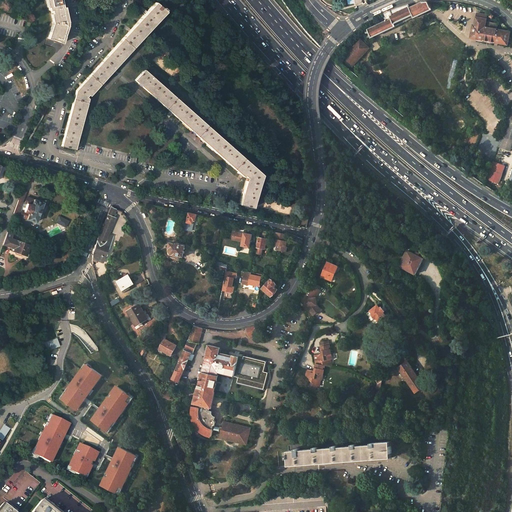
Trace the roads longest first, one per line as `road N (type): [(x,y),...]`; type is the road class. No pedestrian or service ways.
road 1 (secondary): [(312,232),(296,280),(275,304),(236,322),(197,318),(161,288),(135,213),(111,190)]
road 2 (trunk): [(511,238),(386,139),(302,51)]
road 3 (trunk): [(511,211),(437,163),(302,51)]
road 4 (trunk): [(341,117),(511,252)]
road 5 (secondary): [(340,32),(313,88),(320,191),(312,232)]
road 6 (residential): [(312,232),(111,190)]
road 7 (residential): [(164,421),(78,266)]
road 8 (trunk): [(234,0),(341,117)]
road 9 (trunk): [(444,222),(489,289),(511,361)]
road 10 (trunk): [(341,117),(352,141),(444,222)]
road 11 (residential): [(110,511),(22,462),(0,486)]
road 12 (trunk): [(444,222),(479,260),(511,326)]
